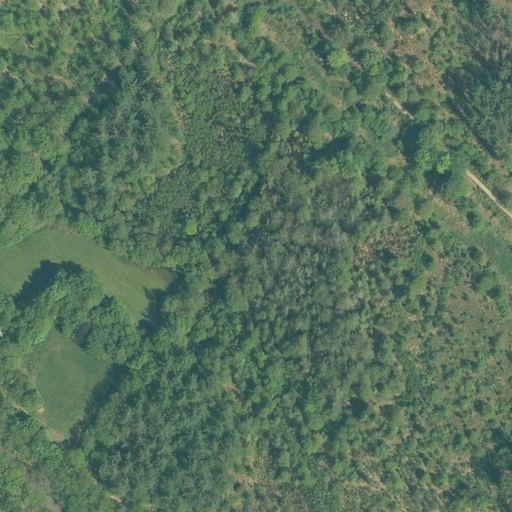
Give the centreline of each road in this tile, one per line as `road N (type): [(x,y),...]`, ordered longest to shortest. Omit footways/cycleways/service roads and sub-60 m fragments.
road 1 (track): [(289,0),(511,217)]
road 2 (unclassified): [(0,217),(168,0)]
